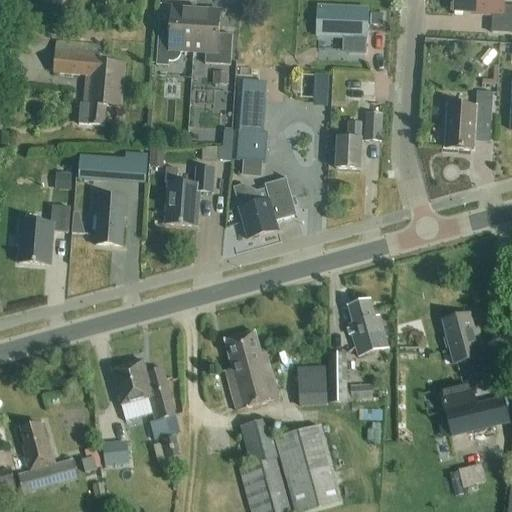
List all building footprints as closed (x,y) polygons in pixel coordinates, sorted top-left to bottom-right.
[(263,0),(263,14),(299,16),(300,0),(263,0)] [(503,0),(453,0),(453,13),(479,15),(479,17),(492,18),(491,34),(511,35),(511,8),(503,8),(503,0)] [(170,33),(158,32),(156,68),(168,69),(168,64),(173,64),(177,62),(180,57),(180,53),(192,54),(195,13),(184,13),(184,10),(171,9),(170,33)] [(318,9),(317,36),(347,37),(346,54),(364,55),(366,11),(318,9)] [(195,13),(192,54),(205,55),(204,66),(230,68),(232,37),(218,36),(219,12),(207,11),(207,14),(195,13)] [(382,27),(382,15),(371,15),(370,27),(382,27)] [(105,108),(120,110),(124,65),(99,63),(100,48),(56,44),(53,75),(86,77),(84,106),(80,105),(78,126),(104,128),(105,108)] [(486,46),(476,59),(488,68),(498,55),(486,46)] [(241,85),(274,86),(275,68),(242,67),(241,85)] [(276,69),(274,84),(299,87),(301,72),(276,69)] [(213,73),(212,88),(226,89),(227,74),(213,73)] [(348,75),(347,93),(377,94),(378,75),(348,75)] [(475,121),(491,122),(493,95),(476,94),(475,109),(447,107),(444,152),(473,154),(475,121)] [(263,133),(266,102),(239,100),(234,162),(241,162),(258,164),(261,164),(265,164),(268,134),(263,133)] [(326,130),(328,106),(317,105),(314,129),(326,130)] [(364,144),(380,144),(381,116),(366,116),(364,144)] [(335,171),(359,172),(361,142),(360,142),(361,126),(349,125),(348,141),(337,141),(335,171)] [(230,162),(233,132),(222,131),(221,148),(204,148),(204,162),(230,162)] [(150,153),(149,170),(162,170),(163,153),(150,153)] [(120,160),(118,180),(146,182),(148,162),(120,160)] [(197,170),(196,188),(168,186),(166,227),(197,229),(199,194),(212,195),(214,171),(197,170)] [(70,192),(71,175),(55,175),(54,192),(70,192)] [(278,233),(269,202),(269,203),(265,191),(256,193),(243,186),(233,189),(236,199),(239,211),(247,241),(278,233)] [(128,201),(97,199),(96,217),(98,217),(95,247),(122,249),(124,219),(127,220),(128,201)] [(20,249),(18,265),(50,268),(53,234),(68,235),(70,209),(52,208),(51,226),(20,223),(18,249),(20,249)] [(358,359),(387,350),(378,318),(374,319),(369,302),(348,309),(352,325),(349,326),(358,359)] [(485,358),(478,331),(474,332),(469,316),(442,323),(454,366),(485,358)] [(279,402),(266,354),(260,355),(255,334),(224,342),(232,371),(225,373),(236,413),(279,402)] [(328,358),(328,406),(366,406),(366,403),(372,403),(372,401),(380,401),(380,389),(371,390),(371,389),(350,389),(350,393),(346,393),(346,358),(328,358)] [(147,376),(143,364),(143,363),(111,371),(121,408),(149,400),(155,423),(149,425),(154,443),(180,437),(163,372),(147,376)] [(327,409),(324,370),(296,372),(298,411),(327,409)] [(437,392),(443,416),(434,418),(435,424),(434,424),(437,437),(460,431),(460,433),(480,427),(477,414),(478,414),(470,385),(464,386),(463,385),(437,392)] [(319,428),(274,440),(269,422),(241,430),(251,468),(240,471),(251,511),(321,511),(340,507),(319,428)] [(79,481),(73,462),(55,467),(48,440),(44,441),(40,426),(21,431),(25,447),(22,447),(29,474),(18,477),(23,497),(79,481)] [(166,462),(179,459),(175,439),(161,442),(166,462)] [(102,447),(105,470),(128,467),(125,444),(102,447)] [(91,458),(79,462),(83,476),(95,472),(91,458)] [(93,487),(95,501),(105,499),(103,485),(93,487)] [(468,490),(468,503),(502,504),(503,491),(468,490)]
